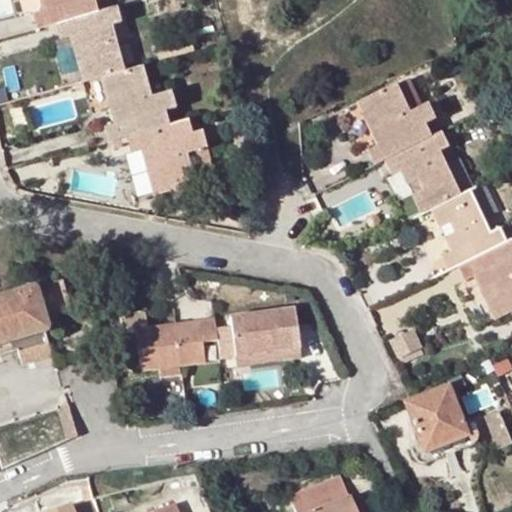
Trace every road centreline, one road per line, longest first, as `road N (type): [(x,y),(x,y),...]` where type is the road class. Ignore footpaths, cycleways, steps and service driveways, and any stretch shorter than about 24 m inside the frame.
road 1 (residential): [(357,404),(368,371),(316,271),(0,205)]
road 2 (residential): [(0,495),(100,449),(357,404)]
